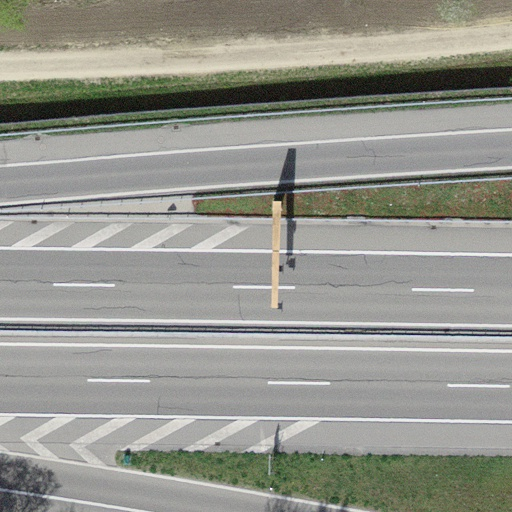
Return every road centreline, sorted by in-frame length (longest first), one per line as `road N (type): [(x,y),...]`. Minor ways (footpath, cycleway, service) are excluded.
road 1 (track): [(511,30),(328,48),(0,59)]
road 2 (motorway): [(511,150),(0,183)]
road 3 (motorway): [(511,291),(0,283)]
road 4 (motorway): [(0,380),(511,387)]
road 5 (motorway): [(0,474),(244,511)]
